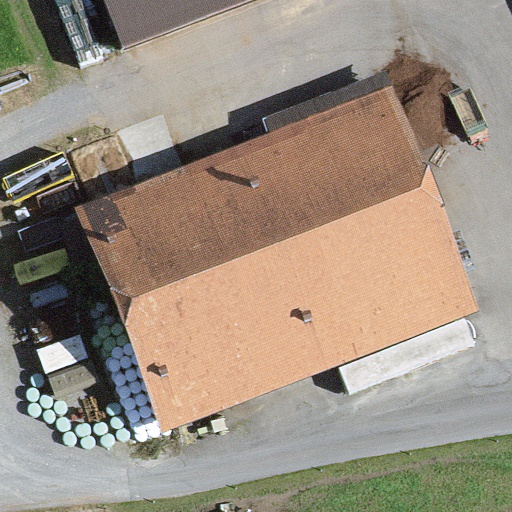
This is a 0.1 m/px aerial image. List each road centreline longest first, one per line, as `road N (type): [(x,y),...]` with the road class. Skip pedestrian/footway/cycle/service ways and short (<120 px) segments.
road 1 (residential): [(511,413),(129,483)]
road 2 (track): [(18,0),(55,83),(41,116),(0,162)]
road 3 (track): [(0,316),(33,499)]
road 4 (track): [(129,483),(0,504)]
